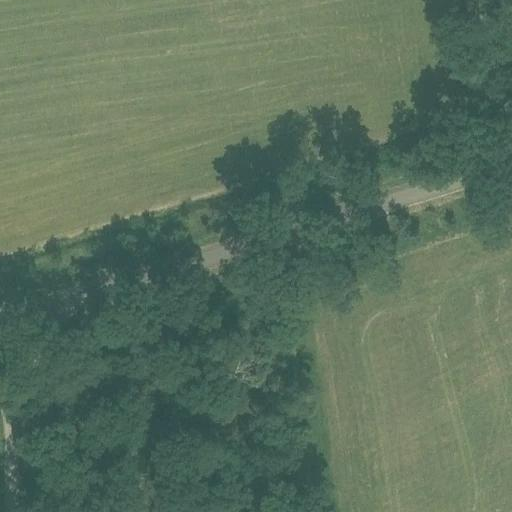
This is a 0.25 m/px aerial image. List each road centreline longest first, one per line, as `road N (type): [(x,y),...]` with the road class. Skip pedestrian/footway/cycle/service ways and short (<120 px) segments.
road 1 (residential): [(0,324),(511,164)]
road 2 (track): [(12,433),(30,359),(60,305)]
